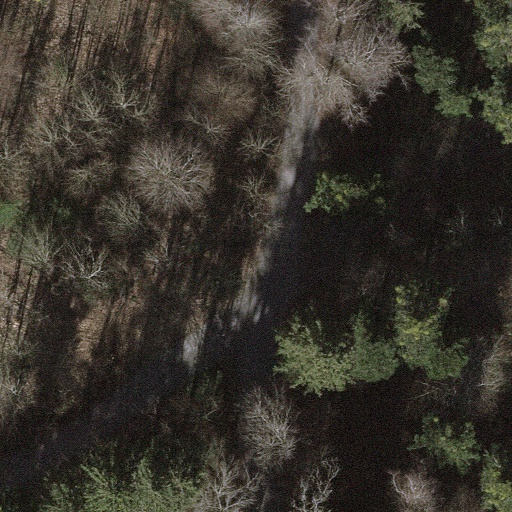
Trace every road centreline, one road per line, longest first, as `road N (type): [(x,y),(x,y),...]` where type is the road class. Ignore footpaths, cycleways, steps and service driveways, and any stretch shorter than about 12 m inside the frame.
road 1 (track): [(0,479),(122,410),(434,171),(511,128)]
road 2 (track): [(303,0),(291,159),(247,356),(265,511)]
